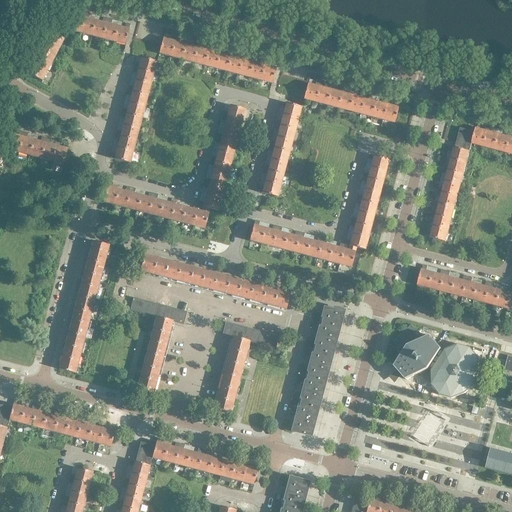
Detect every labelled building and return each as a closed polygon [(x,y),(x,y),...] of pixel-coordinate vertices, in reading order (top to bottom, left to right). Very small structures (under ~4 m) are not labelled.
[(80,33),(84,18),(82,17),(83,12),(74,10),(72,15),(72,14),(68,30),(80,33)] [(91,36),(96,16),(87,13),(86,18),(84,18),(80,33),(91,36)] [(102,39),(106,24),(104,23),(105,18),(96,16),(91,36),(102,39)] [(113,42),(119,22),(109,19),(108,24),(106,24),(102,39),(113,42)] [(125,45),(129,30),(129,29),(127,29),(128,24),(119,22),(113,42),(125,45)] [(58,50),(64,39),(49,32),(45,30),(41,38),(45,41),(44,42),(58,50)] [(170,57),(174,41),(172,41),(174,36),(164,34),(163,38),(159,54),(170,57)] [(181,60),(187,40),(178,37),(176,42),(174,41),(170,57),(181,60)] [(193,63),(197,47),(195,47),(196,42),(187,40),(181,60),(193,63)] [(53,60),(58,50),(44,42),(43,44),(39,42),(34,51),(53,60)] [(204,66),(209,46),(200,43),(199,48),(197,47),(193,63),(204,66)] [(215,69),(219,53),(217,53),(218,48),(209,46),(204,66),(215,69)] [(226,72),(232,51),(222,49),(221,54),(219,53),(215,69),(226,72)] [(48,70),(53,60),(34,51),(30,59),(34,61),(33,63),(48,70)] [(238,75),(242,59),(240,59),(241,54),(232,51),(226,72),(238,75)] [(249,78),(254,57),(245,55),(244,60),(242,59),(238,75),(249,78)] [(153,73),(156,62),(157,61),(141,57),(141,58),(136,56),(134,66),(138,67),(138,69),(153,73)] [(260,81),(264,65),(262,64),(263,60),(254,57),(249,78),(260,81)] [(272,84),(276,68),(275,68),(277,63),(267,61),(266,66),(264,65),(260,81),(272,84)] [(42,81),(48,70),(33,63),(32,65),(28,63),(24,71),(28,73),(28,74),(42,81)] [(150,84),(153,73),(138,69),(137,71),(133,70),(130,79),(150,84)] [(147,96),(150,84),(130,79),(128,88),(132,89),(132,91),(147,96)] [(315,102),(319,87),(317,86),(318,82),(309,79),(308,84),(307,84),(303,99),(315,102)] [(326,105),(331,85),(322,83),(321,87),(319,87),(315,102),(326,105)] [(337,108),(341,93),(339,92),(341,88),(331,85),(326,105),(337,108)] [(348,111),(354,91),(345,89),(343,93),(341,93),(337,108),(348,111)] [(145,107),(147,96),(132,91),(131,93),(127,92),(124,101),(145,107)] [(360,114),(364,99),(362,98),(363,93),(354,91),(348,111),(360,114)] [(371,117),(376,97),(367,95),(366,99),(364,99),(360,114),(371,117)] [(382,120),(386,105),(384,104),(385,99),(376,97),(371,117),(382,120)] [(394,123),(398,108),(399,103),(390,100),(388,105),(386,105),(382,120),(394,123)] [(142,118),(145,107),(124,101),(122,111),(126,112),(126,114),(142,118)] [(298,119),(301,108),(301,107),(285,103),(285,105),(280,104),(278,113),(298,119)] [(242,121),(245,109),(229,105),(229,106),(225,105),(222,114),(227,115),(226,117),(242,121)] [(295,130),(298,119),(278,113),(275,122),(280,124),(279,126),(295,130)] [(139,129),(142,118),(126,114),(125,116),(121,115),(118,124),(139,129)] [(239,132),(242,121),(226,117),(226,119),(221,118),(219,127),(239,132)] [(136,141),(139,129),(118,124),(116,133),(120,134),(120,137),(136,141)] [(483,147),(487,131),(485,131),(487,126),(477,124),(476,128),(474,133),(471,144),(483,147)] [(292,141),(295,130),(279,126),(279,128),(274,126),(272,136),(292,141)] [(236,144),(239,132),(219,127),(216,136),(221,137),(220,140),(236,144)] [(494,150),(500,130),(491,127),(489,132),(487,131),(483,147),(494,150)] [(469,152),(471,144),(474,133),(470,131),(460,128),(455,148),(469,152)] [(18,153),(22,137),(20,136),(21,132),(12,129),(11,134),(10,134),(6,149),(18,153)] [(506,153),(510,137),(508,137),(509,132),(500,130),(494,150),(506,153)] [(29,156),(35,135),(25,133),(24,137),(22,137),(18,153),(29,156)] [(40,159),(45,143),(43,142),(44,138),(35,135),(29,156),(40,159)] [(289,152),(292,141),(272,136),(269,145),(274,146),(273,148),(289,152)] [(133,152),(136,141),(120,137),(119,139),(115,137),(112,146),(133,152)] [(52,162),(57,141),(48,139),(47,143),(45,143),(40,159),(52,162)] [(233,155),(236,144),(220,140),(220,142),(215,140),(213,150),(233,155)] [(63,165),(66,152),(70,153),(70,151),(67,150),(67,149),(65,148),(66,144),(57,141),(52,162),(63,165)] [(130,163),(133,152),(112,146),(110,156),(115,157),(114,159),(130,163)] [(466,163),(469,152),(455,148),(454,147),(453,150),(449,148),(446,158),(466,163)] [(286,164),(289,152),(273,148),(273,150),(268,149),(266,158),(286,164)] [(230,166),(233,155),(213,150),(210,159),(215,160),(214,162),(230,166)] [(385,171),(389,160),(373,156),(372,158),(368,157),(365,166),(385,171)] [(283,175),(286,164),(266,158),(263,167),(268,169),(268,171),(283,175)] [(463,174),(466,163),(446,158),(444,167),(448,168),(448,170),(463,174)] [(227,177),(230,166),(214,162),(214,164),(209,163),(207,172),(227,177)] [(383,182),(385,171),(365,166),(363,175),(367,176),(367,178),(383,182)] [(460,186),(463,174),(448,170),(447,172),(443,171),(440,180),(460,186)] [(280,186),(283,175),(268,171),(267,173),(262,171),(260,181),(280,186)] [(224,189),(227,177),(207,172),(204,181),(209,183),(208,185),(224,189)] [(380,194),(383,182),(367,178),(366,180),(362,179),(359,188),(380,194)] [(457,197),(460,186),(440,180),(438,189),(442,191),(442,193),(457,197)] [(277,197),(280,186),(260,181),(257,190),(262,191),(261,193),(277,197)] [(114,205),(119,185),(110,182),(109,187),(107,187),(103,202),(114,205)] [(125,208),(129,193),(127,192),(129,187),(119,185),(114,205),(125,208)] [(221,200),(224,189),(208,185),(208,187),(203,185),(201,194),(221,200)] [(137,211),(142,191),(133,188),(132,193),(129,193),(125,208),(137,211)] [(377,205),(380,194),(359,188),(357,197),(361,199),(361,201),(377,205)] [(148,214),(152,198),(150,198),(151,193),(142,191),(137,211),(148,214)] [(454,208),(457,197),(442,193),(441,195),(437,193),(434,203),(454,208)] [(159,217),(164,197),(155,194),(154,199),(152,198),(148,214),(159,217)] [(218,211),(221,200),(201,194),(198,204),(203,205),(203,207),(210,209),(218,211)] [(170,220),(174,204),(172,204),(174,199),(164,197),(159,217),(170,220)] [(181,223),(187,203),(178,200),(176,205),(174,204),(170,220),(181,223)] [(374,216),(377,205),(361,201),(360,203),(356,202),(353,211),(374,216)] [(194,226),(198,211),(195,210),(196,205),(187,203),(181,223),(194,226)] [(452,219),(454,208),(434,203),(432,212),(436,213),(436,215),(452,219)] [(208,213),(201,212),(198,211),(194,226),(204,229),(208,213)] [(371,227),(374,216),(353,211),(351,220),(356,221),(355,223),(371,227)] [(449,230),(452,219),(436,215),(435,217),(431,216),(428,225),(449,230)] [(261,244),(266,224),(257,221),(255,226),(253,225),(249,241),(261,244)] [(368,239),(371,227),(355,223),(354,225),(350,224),(347,233),(368,239)] [(272,247),(276,231),(274,231),(275,226),(266,224),(261,244),(272,247)] [(446,242),(449,230),(428,225),(426,234),(430,236),(430,238),(446,242)] [(283,250),(288,230),(279,227),(278,232),(276,231),(272,247),(283,250)] [(294,253),(298,237),(296,237),(298,232),(288,230),(283,250),(294,253)] [(305,256),(311,235),(302,233),(300,238),(298,237),(294,253),(305,256)] [(365,250),(368,239),(347,233),(345,242),(350,244),(349,246),(356,248),(365,250)] [(317,259),(321,243),(319,243),(320,238),(311,235),(305,256),(317,259)] [(327,262),(333,241),(324,239),(323,244),(321,243),(317,259),(327,262)] [(104,264),(109,245),(92,241),(87,260),(104,264)] [(339,265),(343,249),(340,248),(342,244),(333,241),(327,262),(339,265)] [(355,252),(348,250),(343,249),(339,265),(351,268),(355,252)] [(149,274),(154,257),(144,255),(140,271),(149,274)] [(167,279),(172,262),(154,257),(149,274),(167,279)] [(94,300),(104,264),(87,260),(78,296),(94,300)] [(176,281),(181,264),(172,262),(167,279),(176,281)] [(185,283),(190,267),(181,264),(176,281),(185,283)] [(429,288),(434,268),(425,266),(424,270),(422,270),(417,285),(429,288)] [(204,288),(208,272),(190,267),(185,283),(204,288)] [(440,291),(444,276),(442,275),(444,271),(434,268),(429,288),(440,291)] [(213,291),(217,274),(208,272),(204,288),(213,291)] [(451,294),(456,279),(457,274),(448,272),(446,276),(444,276),(440,291),(451,294)] [(222,293),(226,276),(217,274),(213,291),(222,293)] [(463,297),(467,282),(465,281),(466,277),(457,274),(456,279),(451,294),(463,297)] [(240,298),(244,281),(226,276),(222,293),(240,298)] [(474,300),(479,280),(470,278),(469,282),(467,282),(463,297),(474,300)] [(485,303),(489,288),(487,287),(488,282),(479,280),(474,300),(485,303)] [(249,300),(253,284),(244,281),(240,298),(249,300)] [(258,303),(262,286),(253,284),(249,300),(258,303)] [(496,306),(501,286),(493,284),(491,288),(489,288),(485,303),(496,306)] [(286,310),(290,293),(262,286),(258,303),(286,310)] [(507,309),(511,293),(509,293),(510,288),(501,286),(496,306),(507,309)] [(85,337),(94,300),(78,296),(68,332),(85,337)] [(142,314),(146,301),(139,299),(138,303),(137,306),(136,309),(135,312),(142,314)] [(149,315),(152,303),(146,301),(142,314),(149,315)] [(156,317),(159,305),(152,303),(149,315),(156,317)] [(163,319),(166,306),(159,305),(156,317),(163,319)] [(169,320),(173,308),(166,306),(163,319),(169,320)] [(176,323),(179,310),(173,308),(169,320),(172,321),(172,322),(176,323)] [(339,327),(344,311),(333,308),(333,310),(324,308),(321,317),(323,317),(322,322),(339,327)] [(183,324),(187,312),(179,310),(176,323),(183,324)] [(163,358),(168,337),(172,322),(172,321),(169,320),(163,319),(156,317),(146,353),(163,358)] [(229,337),(232,324),(225,322),(222,335),(229,337)] [(332,354),(337,335),(339,327),(322,322),(321,328),(319,327),(318,331),(314,344),(316,344),(315,350),(332,354)] [(236,338),(239,326),(232,324),(229,337),(233,338),(233,337),(236,338)] [(243,340),(246,327),(239,326),(236,338),(243,340)] [(249,341),(253,329),(246,327),(243,340),(249,341)] [(256,344),(259,331),(253,329),(249,341),(249,342),(256,344)] [(263,346),(266,333),(259,331),(256,344),(263,346)] [(75,374),(85,337),(68,332),(58,369),(75,374)] [(271,341),(272,338),(273,335),(266,333),(263,346),(270,347),(270,344),(271,341)] [(405,380),(428,369),(434,359),(462,367),(458,382),(475,386),(485,349),(483,349),(483,351),(465,347),(463,355),(441,349),(430,336),(408,346),(394,366),(398,371),(393,374),(397,379),(402,375),(405,380)] [(245,357),(249,342),(249,341),(243,340),(236,338),(233,337),(233,338),(223,374),(240,378),(245,357)] [(325,381),(332,354),(315,350),(313,355),(312,354),(311,358),(307,371),(309,371),(308,377),(325,381)] [(153,394),(163,358),(146,353),(136,390),(153,394)] [(230,415),(240,378),(223,374),(213,410),(230,415)] [(318,408),(323,390),(325,381),(308,377),(306,382),(304,381),(300,398),(302,399),(300,404),(318,408)] [(20,423),(26,403),(16,401),(15,405),(13,405),(12,409),(9,420),(20,423)] [(31,426),(36,411),(34,410),(35,405),(26,403),(20,423),(31,426)] [(310,436),(316,414),(318,408),(300,404),(299,409),(297,408),(294,421),(293,425),(295,426),(293,431),(310,436)] [(12,409),(7,408),(7,407),(0,405),(0,426),(7,428),(9,420),(12,409)] [(43,429),(48,409),(39,406),(38,411),(36,411),(31,426),(43,429)] [(54,432),(58,417),(56,416),(57,411),(48,409),(43,429),(54,432)] [(65,435),(70,415),(61,412),(60,417),(58,417),(54,432),(65,435)] [(76,438),(80,422),(78,422),(80,417),(70,415),(65,435),(76,438)] [(87,441),(93,421),(84,418),(82,423),(80,422),(76,438),(87,441)] [(99,444),(103,428),(101,428),(102,423),(93,421),(87,441),(99,444)] [(110,447),(114,432),(114,431),(115,427),(106,424),(105,429),(103,428),(99,444),(110,447)] [(163,461),(169,441),(159,438),(158,443),(156,442),(155,447),(152,458),(163,461)] [(174,464),(179,448),(177,448),(178,443),(169,441),(163,461),(174,464)] [(152,458),(155,447),(150,446),(150,445),(140,442),(135,462),(150,466),(152,458)] [(186,467),(191,447),(182,444),(181,449),(179,448),(174,464),(186,467)] [(197,470),(201,454),(199,454),(200,449),(191,447),(186,467),(197,470)] [(208,473),(213,453),(204,450),(203,455),(201,454),(197,470),(208,473)] [(511,455),(492,450),(487,467),(511,473),(511,455)] [(219,476),(223,460),(221,460),(223,455),(213,453),(208,473),(219,476)] [(230,479),(236,459),(227,456),(225,461),(223,460),(219,476),(230,479)] [(242,482),(246,466),(244,466),(245,461),(236,459),(230,479),(242,482)] [(150,466),(135,462),(134,462),(133,464),(129,463),(126,472),(146,477),(150,466)] [(253,485),(258,469),(257,469),(258,465),(249,462),(248,467),(246,466),(242,482),(253,485)] [(89,484),(92,472),(77,468),(77,469),(72,467),(70,477),(74,478),(74,480),(89,484)] [(144,489),(146,477),(126,472),(124,481),(128,482),(128,485),(144,489)] [(305,496),(309,482),(291,478),(290,483),(288,483),(286,491),(305,496)] [(86,495),(89,484),(74,480),(73,482),(69,481),(66,490),(86,495)] [(141,500),(144,489),(128,485),(127,487),(123,485),(120,494),(141,500)] [(83,506),(86,495),(66,490),(64,499),(68,500),(68,502),(83,506)] [(301,510),(305,496),(286,491),(284,500),(285,500),(284,505),(301,510)] [(138,511),(141,500),(120,494),(118,504),(122,505),(122,507),(138,511)] [(380,511),(384,498),(375,495),(374,500),(371,499),(370,504),(367,511),(380,511)] [(392,511),(394,505),(392,505),(393,500),(384,498),(380,511),(392,511)] [(367,511),(370,504),(355,500),(352,511),(367,511)] [(404,511),(406,504),(397,501),(396,506),(394,505),(392,511),(404,511)] [(81,511),(83,506),(68,502),(67,504),(63,503),(60,511),(81,511)]
